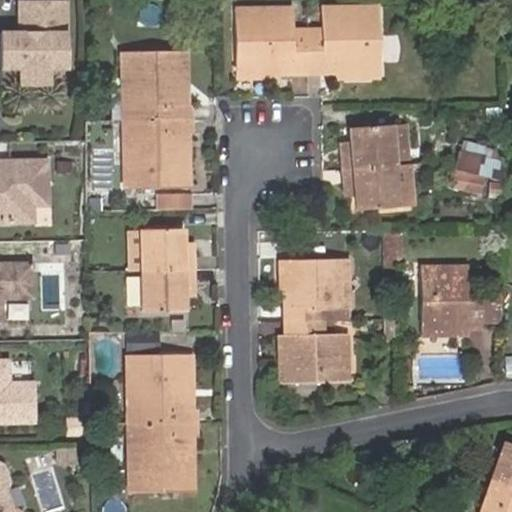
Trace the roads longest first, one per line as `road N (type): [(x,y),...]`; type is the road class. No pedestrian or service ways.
road 1 (residential): [(251,446),(245,188),(280,142)]
road 2 (residential): [(511,393),(251,446)]
